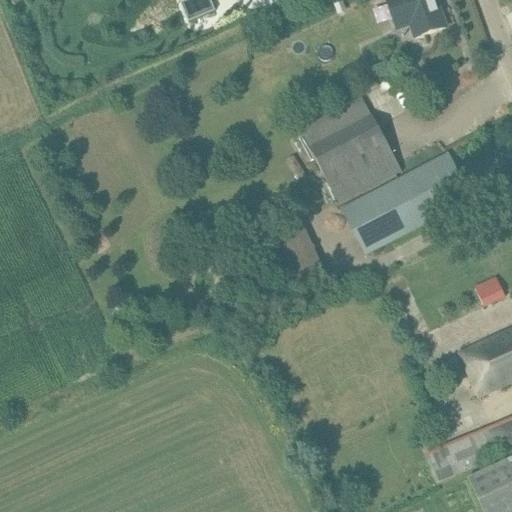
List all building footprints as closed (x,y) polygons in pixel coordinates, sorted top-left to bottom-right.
[(436,0),(385,0),(397,32),(411,27),(416,39),(446,29),(436,0)] [(175,3),(152,13),(160,31),(183,22),(175,3)] [(310,149),(309,149),(339,205),(384,182),(402,173),(372,117),(371,117),(362,99),(344,108),(300,131),(310,149)] [(448,155),(431,164),(342,211),(365,256),(472,200),(448,155)] [(302,222),(262,241),(284,290),(324,272),(302,222)] [(476,288),(484,307),(504,298),(496,280),(476,288)] [(511,330),(459,354),(480,401),(511,385),(511,330)] [(511,422),(426,460),(437,485),(484,464),(482,459),(511,445),(511,422)] [(511,511),(511,458),(468,478),(483,511),(511,511)]
